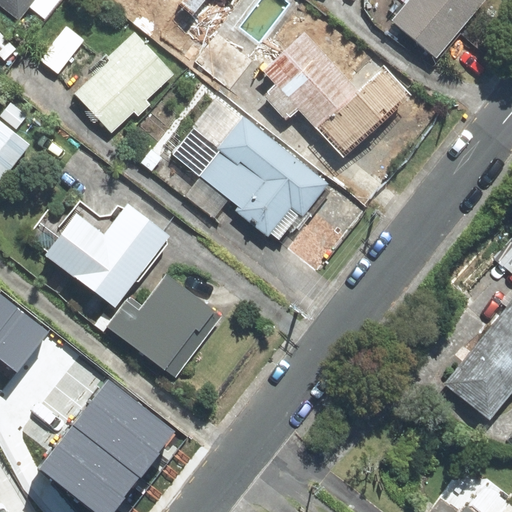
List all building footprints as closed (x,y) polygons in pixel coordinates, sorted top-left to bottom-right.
[(0,0),(0,5),(20,21),(36,0),(0,0)] [(176,0),(174,2),(210,32),(236,0),(176,0)] [(409,0),(391,22),(435,59),(485,0),(409,0)] [(83,40),(67,27),(40,61),(55,74),(83,40)] [(95,76),(75,95),(111,134),(134,113),(138,118),(150,106),(146,102),(173,77),(133,34),(106,59),(105,58),(90,72),(95,76)] [(254,62),(218,34),(194,65),(229,93),(254,62)] [(297,111),(342,160),(410,99),(383,68),(357,92),(305,34),(262,73),(274,86),(262,97),(285,122),(297,111)] [(219,152),(199,178),(238,208),(234,213),(267,238),(270,235),(279,242),(300,216),(302,218),(328,186),(242,118),(241,120),(215,99),(191,130),(219,152)] [(0,122),(0,184),(30,146),(0,122)] [(43,258),(114,310),(168,239),(125,207),(102,238),(74,217),(43,258)] [(128,298),(105,328),(175,380),(221,318),(165,277),(142,308),(128,298)] [(0,294),(0,358),(17,372),(48,333),(0,294)] [(511,297),(444,383),(488,418),(511,387),(511,297)] [(112,511),(176,433),(111,381),(40,468),(95,511),(112,511)]
